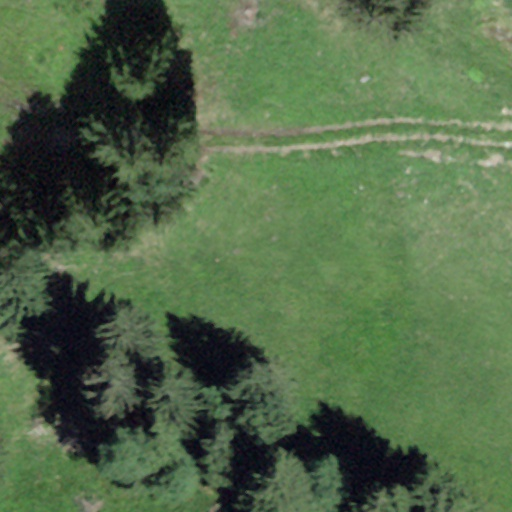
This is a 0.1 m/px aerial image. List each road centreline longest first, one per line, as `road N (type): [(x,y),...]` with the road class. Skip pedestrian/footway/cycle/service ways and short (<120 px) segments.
road 1 (track): [(511,134),(289,140),(120,133),(0,110)]
road 2 (track): [(392,0),(511,71)]
